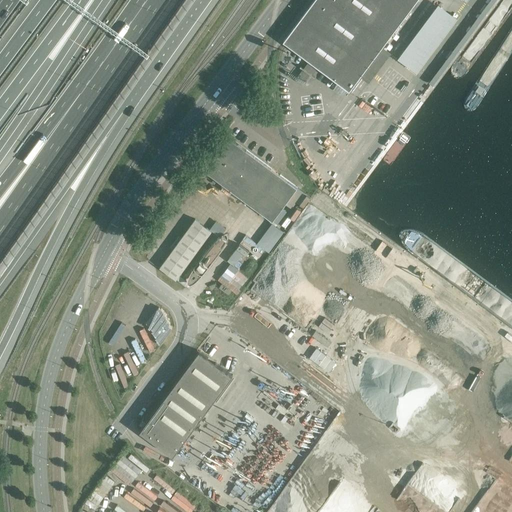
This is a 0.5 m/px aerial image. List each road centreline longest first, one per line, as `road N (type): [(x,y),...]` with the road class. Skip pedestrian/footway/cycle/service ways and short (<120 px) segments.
road 1 (secondary): [(44,511),(39,447),(48,381),(105,251)]
road 2 (motorway): [(0,348),(122,112)]
road 3 (unclassified): [(105,251),(178,304),(187,320),(181,344),(120,424)]
road 4 (motorway): [(0,277),(122,112)]
road 5 (secondary): [(105,251),(214,92)]
road 6 (motorway): [(0,151),(98,0)]
road 7 (motorway): [(0,223),(88,97)]
road 8 (motorway): [(122,112),(202,0)]
road 9 (motorway): [(0,108),(85,0)]
road 10 (motorway): [(0,192),(88,97)]
